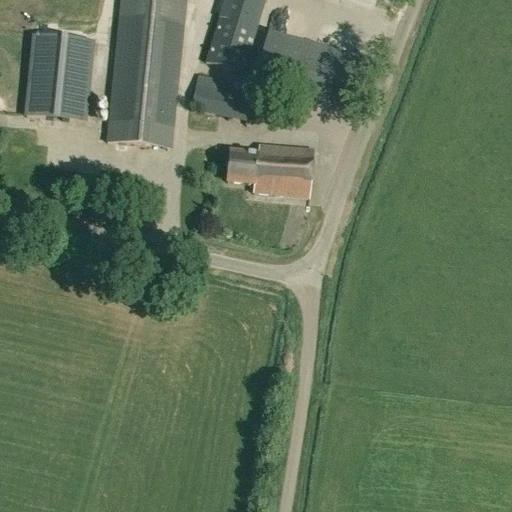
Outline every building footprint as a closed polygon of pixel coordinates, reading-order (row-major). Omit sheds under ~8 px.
[(120,0),(108,126),(106,143),(170,149),(185,0),(120,0)] [(243,76),(265,0),(223,0),(204,64),(243,76)] [(253,81),(350,110),(365,61),(268,32),(253,81)] [(84,123),(92,43),(34,37),(25,118),(84,123)] [(270,120),(273,104),(259,101),(259,99),(195,85),(190,111),(254,124),(255,117),(270,120)] [(308,200),(313,152),(258,146),(257,155),(229,152),(226,184),(253,186),(252,195),(308,200)]
